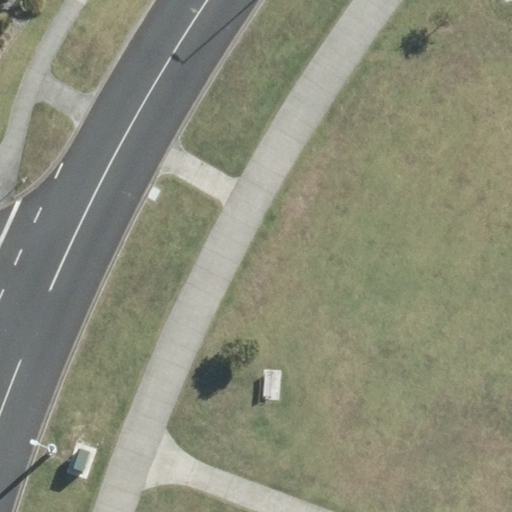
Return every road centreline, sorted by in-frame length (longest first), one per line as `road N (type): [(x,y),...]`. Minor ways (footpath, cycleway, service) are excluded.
road 1 (tertiary): [(61,256),(143,110),(222,0)]
road 2 (tertiary): [(0,407),(61,256)]
